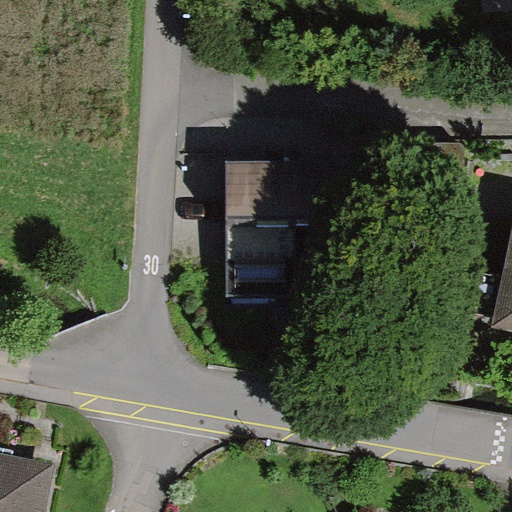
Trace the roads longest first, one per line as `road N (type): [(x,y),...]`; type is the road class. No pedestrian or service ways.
road 1 (residential): [(511,444),(152,384)]
road 2 (residential): [(511,114),(156,117)]
road 3 (residential): [(156,117),(152,384)]
road 4 (residential): [(152,384),(0,355)]
road 5 (residential): [(152,384),(147,456),(130,511)]
